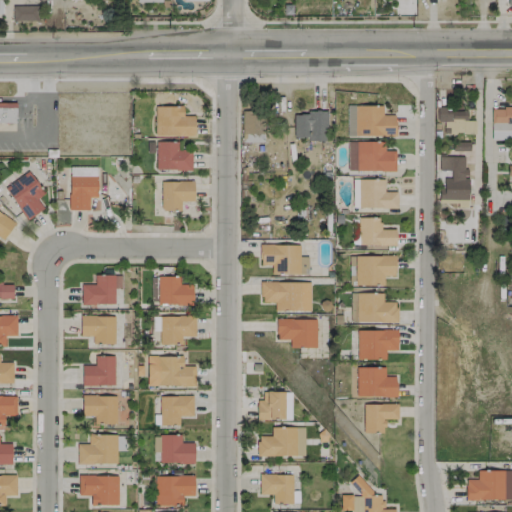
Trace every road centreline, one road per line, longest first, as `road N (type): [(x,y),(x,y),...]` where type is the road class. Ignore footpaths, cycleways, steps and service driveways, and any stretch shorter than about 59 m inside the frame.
road 1 (residential): [(227,511),(232,0)]
road 2 (residential): [(427,49),(427,467),(434,511)]
road 3 (residential): [(47,511),(48,280)]
road 4 (residential): [(48,280),(52,261),(72,247),(227,248)]
road 5 (secondary): [(26,55),(147,52)]
